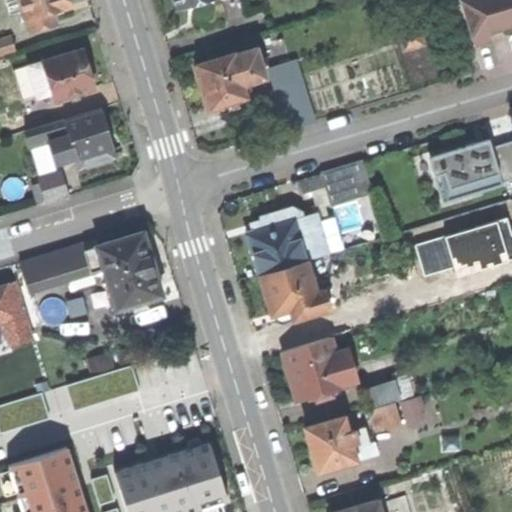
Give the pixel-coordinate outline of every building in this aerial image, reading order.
[(7,0),(11,13),(24,10),(21,0),(7,0)] [(21,0),(24,10),(27,18),(31,16),(34,28),(57,22),(53,10),(70,5),(69,0),(21,0)] [(472,0),(487,51),(509,45),(511,43),(511,0),(494,0),(493,0),(472,0)] [(400,35),(404,49),(424,43),(420,29),(400,35)] [(0,40),(0,54),(16,50),(13,37),(0,40)] [(268,77),(258,46),(238,52),(248,83),(268,77)] [(54,92),(57,99),(96,87),(90,67),(84,48),(45,60),(54,92)] [(203,87),(209,108),(251,95),(248,83),(238,52),(196,65),(203,87)] [(45,95),(54,92),(45,60),(35,63),(45,95)] [(25,101),(45,95),(35,63),(15,69),(25,101)] [(273,88),(277,102),(299,96),(295,81),(273,88)] [(77,155),(78,158),(114,148),(109,131),(103,110),(67,120),(71,134),(77,155)] [(32,146),(52,140),(71,134),(67,120),(28,131),(32,146)] [(58,161),(77,155),(71,134),(52,140),(58,161)] [(489,138),(476,142),(476,143),(479,151),(492,147),(489,138)] [(476,143),(431,156),(437,175),(444,173),(452,198),(503,183),(511,180),(511,141),(492,147),(479,151),(476,143)] [(116,157),(114,148),(78,158),(81,167),(116,157)] [(504,185),(503,183),(452,198),(444,173),(437,175),(431,156),(428,157),(442,204),(504,185)] [(320,172),(330,206),(352,200),(342,166),(320,172)] [(35,178),(42,203),(70,196),(63,170),(35,178)] [(286,209),(278,211),(282,222),(289,220),(286,209)] [(263,220),(265,227),(282,222),(278,211),(261,216),(263,220)] [(254,256),(259,274),(306,260),(297,228),(305,225),(302,216),(289,220),(282,222),(265,227),(254,230),(247,232),(254,256)] [(334,217),(318,221),(327,254),(343,249),(334,217)] [(252,224),(254,230),(265,227),(263,220),(252,224)] [(318,221),(305,225),(297,228),(306,260),(327,254),(318,221)] [(144,232),(97,246),(104,269),(116,310),(163,296),(155,268),(144,232)] [(28,292),(104,269),(97,246),(95,240),(20,263),(28,292)] [(482,256),(491,288),(503,285),(494,253),(482,256)] [(315,291),(306,260),(259,274),(266,297),(271,314),(289,309),(327,298),(324,288),(315,291)] [(0,320),(2,320),(10,344),(33,337),(16,282),(0,286),(0,320)] [(330,309),(327,298),(289,309),(292,320),(330,309)] [(339,307),(346,331),(372,323),(365,299),(339,307)] [(331,337),(283,350),(290,376),(296,397),(324,389),(326,396),(332,395),(330,387),(344,383),(340,367),(331,337)] [(352,363),(340,367),(344,383),(357,380),(352,363)] [(132,366),(66,386),(74,410),(139,390),(132,366)] [(392,373),(394,380),(400,399),(414,395),(406,369),(392,373)] [(363,389),(368,408),(394,401),(400,399),(394,380),(363,389)] [(41,393),(0,405),(0,432),(49,417),(41,393)] [(401,424),(394,401),(368,408),(374,428),(387,424),(388,428),(401,424)] [(344,416),(306,427),(313,449),(319,471),(356,460),(352,444),(358,442),(355,430),(349,432),(344,416)] [(364,427),(355,430),(358,442),(359,446),(369,443),(364,427)] [(187,441),(190,448),(201,444),(198,437),(187,441)] [(156,459),(114,472),(127,511),(194,511),(216,505),(228,501),(209,442),(201,444),(190,448),(156,459)] [(67,447),(7,466),(21,511),(87,511),(78,481),(67,447)] [(107,474),(91,480),(100,506),(116,500),(107,474)] [(329,511),(381,511),(378,497),(328,510),(329,511)]
